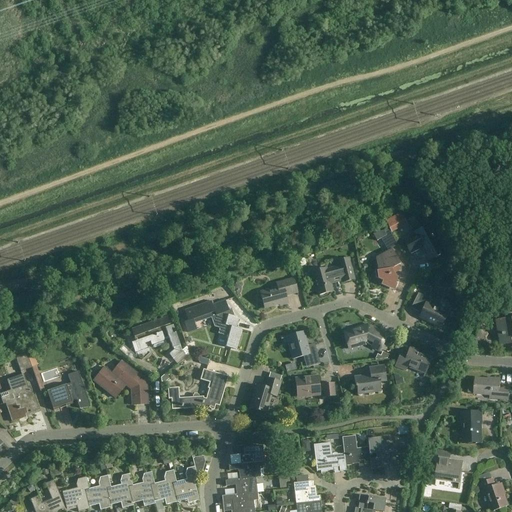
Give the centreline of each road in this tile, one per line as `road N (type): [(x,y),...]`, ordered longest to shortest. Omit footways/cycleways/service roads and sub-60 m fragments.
road 1 (track): [(511,27),(0,203)]
road 2 (residential): [(0,467),(40,435),(228,425)]
road 3 (residential): [(320,310),(350,301),(463,355),(511,361)]
road 4 (residential): [(228,425),(258,333),(320,310)]
